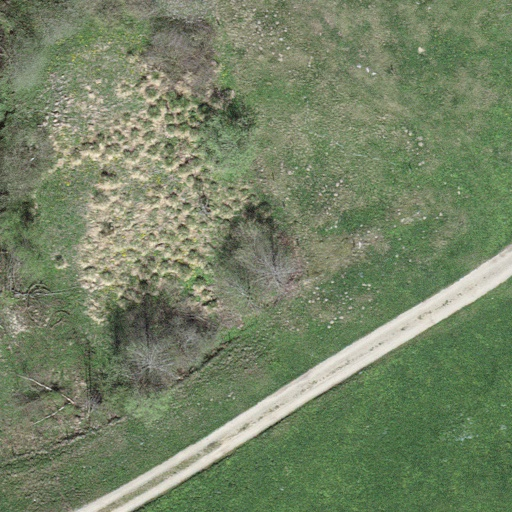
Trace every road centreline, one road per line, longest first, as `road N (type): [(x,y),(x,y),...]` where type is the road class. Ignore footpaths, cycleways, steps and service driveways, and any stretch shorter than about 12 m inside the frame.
road 1 (track): [(511,263),(107,511)]
road 2 (track): [(299,0),(316,26),(432,93),(511,119)]
